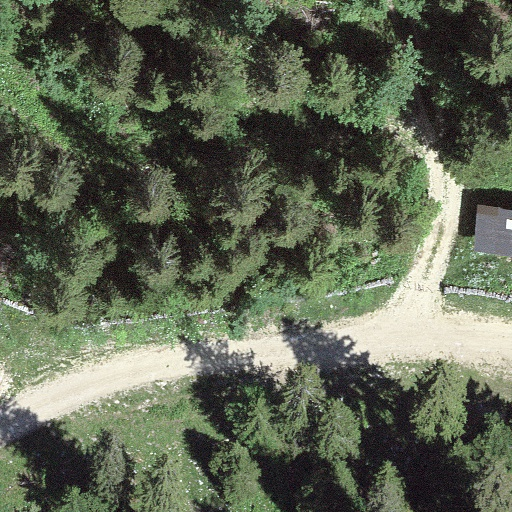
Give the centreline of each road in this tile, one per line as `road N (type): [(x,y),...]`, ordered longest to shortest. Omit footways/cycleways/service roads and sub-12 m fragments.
road 1 (track): [(0,434),(96,390),(149,377),(410,335)]
road 2 (track): [(410,335),(451,178),(398,0)]
